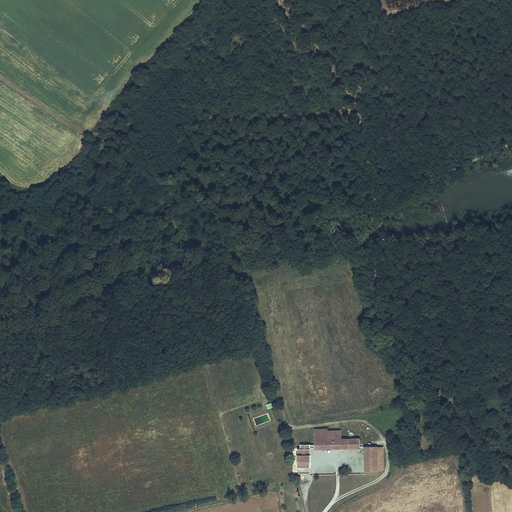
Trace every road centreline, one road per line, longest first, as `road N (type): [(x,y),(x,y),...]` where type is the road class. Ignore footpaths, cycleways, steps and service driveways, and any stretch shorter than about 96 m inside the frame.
road 1 (track): [(325,511),(387,471),(387,447),(372,425),(355,419),(293,427),(283,418),(254,276)]
road 2 (track): [(356,110),(280,0)]
